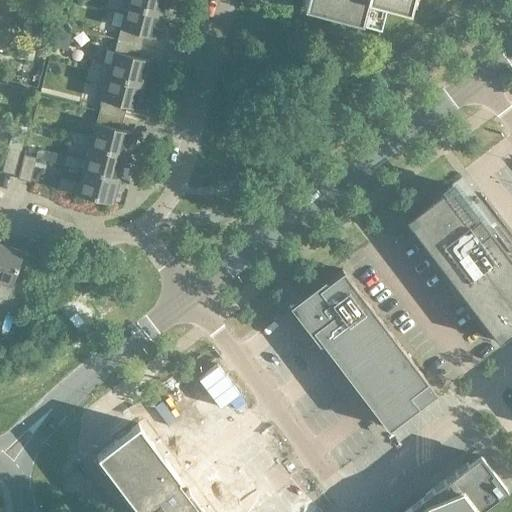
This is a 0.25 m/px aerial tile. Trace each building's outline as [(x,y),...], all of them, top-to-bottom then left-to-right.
[(160,12),(112,0),(104,0),(103,8),(123,13),(119,27),(119,28),(116,39),(141,46),(144,34),(154,37),(154,36),(159,37),(162,27),(157,26),(160,12)] [(112,0),(160,12),(163,0),(168,0),(169,0),(112,0)] [(302,0),(301,5),(378,25),(384,2),(407,8),(408,0),(302,0)] [(0,38),(6,41),(9,31),(0,28),(0,38)] [(54,28),(50,43),(63,47),(68,32),(54,28)] [(141,46),(116,39),(113,51),(109,65),(89,60),(87,70),(142,84),(145,70),(150,72),(153,62),(148,60),(138,57),(141,46)] [(142,84),(87,70),(84,79),(104,85),(100,99),(101,99),(98,111),(122,117),(125,105),(135,108),(135,107),(141,109),(144,99),(138,97),(142,84)] [(122,117),(98,111),(95,122),(94,122),(91,137),(71,131),(68,141),(88,147),(88,146),(123,155),(127,142),(132,143),(135,133),(129,132),(129,131),(119,129),(122,117)] [(88,146),(88,147),(85,160),(65,155),(62,165),(82,170),(117,179),(117,178),(121,165),(126,167),(129,157),(123,155),(88,146)] [(8,147),(1,172),(13,175),(20,150),(8,147)] [(23,154),(17,176),(17,179),(29,182),(35,157),(23,154)] [(82,170),(79,183),(59,178),(56,188),(76,193),(76,194),(111,203),(115,188),(120,190),(123,180),(117,178),(117,179),(82,170)] [(484,230),(450,184),(404,219),(497,341),(511,330),(511,261),(487,228),(484,230)] [(0,237),(0,303),(15,308),(23,285),(12,281),(22,251),(8,246),(10,241),(0,237)] [(426,380),(342,269),(317,288),(318,289),(300,303),(316,324),(311,328),(323,344),(334,359),(339,365),(387,428),(433,393),(424,381),(426,380)] [(137,423),(113,442),(96,455),(139,511),(204,511),(187,489),(182,493),(174,482),(179,478),(137,423)] [(478,452),(467,461),(403,509),(400,511),(475,511),(506,489),(478,452)]
